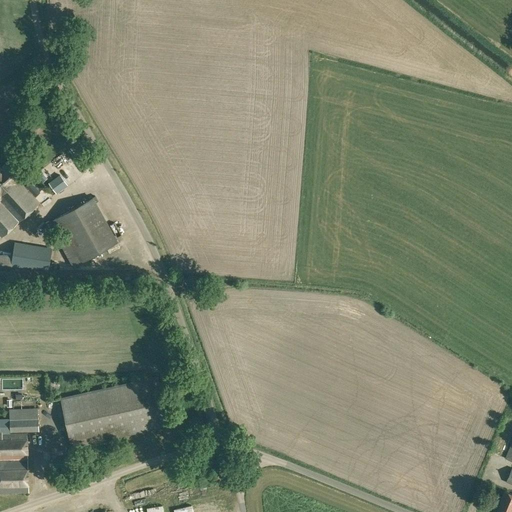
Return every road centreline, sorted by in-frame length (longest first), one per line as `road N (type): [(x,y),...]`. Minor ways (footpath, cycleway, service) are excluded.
road 1 (unclassified): [(224,446),(158,274),(37,51),(26,0)]
road 2 (unclassified): [(224,446),(168,456),(8,511)]
road 3 (unclassified): [(403,511),(270,458)]
